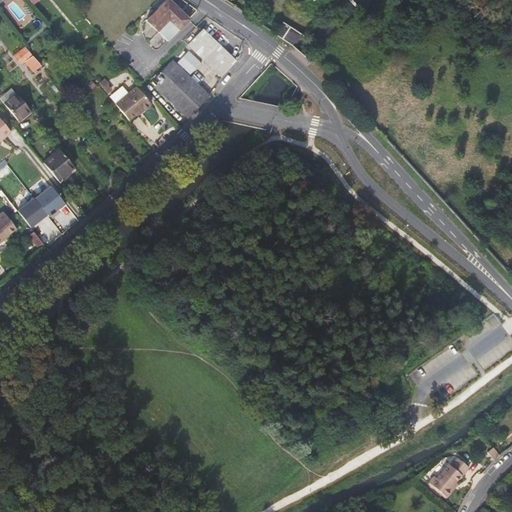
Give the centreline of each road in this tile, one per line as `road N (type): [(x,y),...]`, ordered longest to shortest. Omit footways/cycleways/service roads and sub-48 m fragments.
road 1 (residential): [(220,106),(0,301)]
road 2 (secondary): [(340,138),(381,193),(511,298)]
road 3 (secondary): [(511,298),(361,135)]
